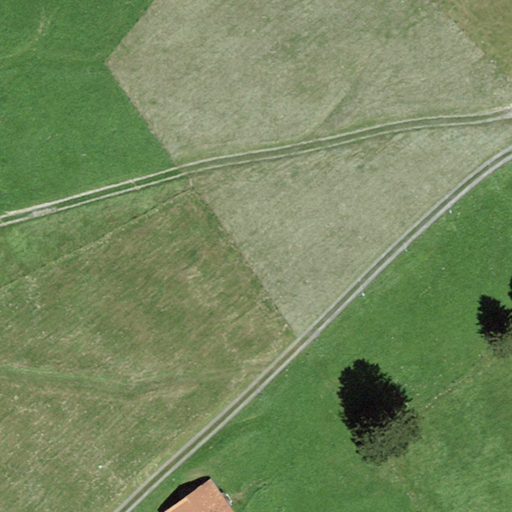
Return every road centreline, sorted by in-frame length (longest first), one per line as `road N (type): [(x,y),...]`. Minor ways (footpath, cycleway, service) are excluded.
road 1 (unclassified): [(125,511),(470,187),(511,157)]
road 2 (track): [(511,116),(201,174),(0,228)]
